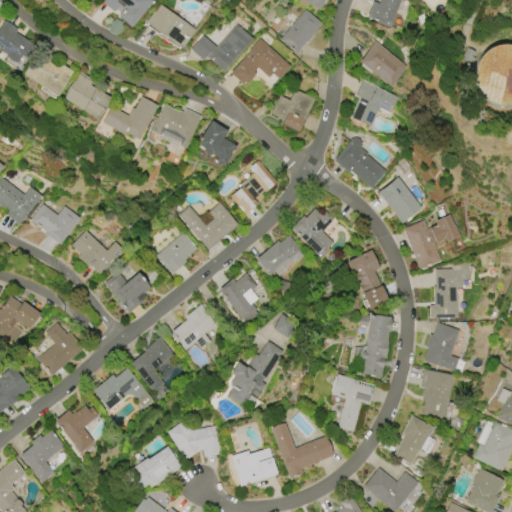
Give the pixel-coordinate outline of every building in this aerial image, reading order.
[(150,0),(152,1),(129,27),(117,17),(123,10),(118,6),(113,13),(100,2),(101,0),(150,0)] [(323,0),(317,10),(302,0),(323,0)] [(399,0),(389,28),(365,18),(371,2),(377,4),(378,0),(399,0)] [(159,4),(193,30),(179,49),(145,23),(159,4)] [(305,10),(320,23),(313,32),(314,33),(305,43),(304,42),(294,54),(278,40),(305,10)] [(0,24),(2,21),(15,29),(13,33),(34,46),(25,60),(19,56),(14,64),(3,57),(4,55),(0,52),(0,24)] [(251,39),(221,72),(204,56),(201,60),(190,49),(202,35),(215,47),(235,25),(251,39)] [(259,39),(288,66),(276,79),(271,74),(267,78),(256,68),(252,72),(254,74),(244,84),(242,82),(240,84),(228,73),(248,52),(248,51),(259,39)] [(374,42),(406,67),(390,87),(358,62),(374,42)] [(497,105),(491,103),(487,101),(483,98),(479,94),(476,90),(474,85),(473,80),(472,74),(473,69),(475,64),(477,59),(480,55),(484,51),(488,48),(493,46),(498,45),(504,44),(509,45),(511,46),(511,104),(507,105),(502,105),(497,105)] [(54,96),(20,74),(37,48),(50,57),(47,61),(55,66),(57,63),(70,72),(54,96)] [(461,58),(466,48),(474,52),(472,57),(474,58),(472,64),(461,58)] [(77,71),(92,80),(88,85),(108,97),(102,109),(94,119),(61,99),(66,87),(74,78),(73,78),(77,71)] [(368,127),(348,117),(358,98),(354,96),(362,80),(396,97),(389,113),(378,107),(368,127)] [(294,90),(313,99),(297,133),(280,124),(281,122),(275,119),(275,117),(269,114),(278,95),(288,100),(294,90)] [(100,124),(109,107),(125,117),(130,108),(132,109),(139,96),(156,106),(136,140),(124,133),(122,136),(100,124)] [(149,131),(162,104),(178,112),(178,111),(182,113),(184,109),(199,116),(183,149),(176,145),(177,144),(159,135),(159,136),(149,131)] [(195,144),(210,121),(226,132),(222,138),(235,147),(221,167),(213,161),(216,158),(210,155),(210,156),(208,156),(204,153),(203,151),(197,147),(198,146),(195,144)] [(385,172),(370,189),(348,171),(346,174),(331,161),(350,139),(354,138),(357,139),(360,143),(360,147),(359,148),(366,154),(365,155),(385,172)] [(257,161),(275,182),(263,192),(262,191),(259,194),(262,197),(255,203),(256,204),(243,214),(228,196),(240,187),(238,185),(252,173),(248,168),(257,161)] [(396,176),(421,208),(401,224),(376,192),(396,176)] [(0,178),(1,177),(23,195),(29,187),(40,196),(17,225),(3,213),(5,211),(0,206),(0,178)] [(205,250),(177,215),(187,206),(203,226),(212,219),(207,212),(219,203),(236,225),(205,250)] [(42,204),(56,215),(63,206),(78,219),(57,245),(43,233),(44,231),(38,227),(40,226),(36,223),(34,224),(29,220),(42,204)] [(321,259),(289,229),(302,216),(305,218),(314,209),(320,215),(324,211),(333,220),(321,232),(332,243),(328,248),(330,250),(321,259)] [(401,230),(422,221),(426,230),(435,226),(433,221),(448,215),(452,226),(453,225),(458,236),(445,242),(444,239),(432,244),(439,261),(418,270),(401,230)] [(84,231),(105,251),(114,242),(123,252),(113,262),(111,260),(97,274),(86,264),(84,266),(76,257),(78,255),(69,246),(84,231)] [(169,275),(154,256),(183,233),(196,249),(184,258),(186,259),(184,261),(184,262),(169,275)] [(267,276),(254,260),(277,241),(278,243),(288,235),(304,254),(293,263),(291,263),(286,266),(287,269),(277,276),(273,271),(267,276)] [(346,262),(369,251),(378,268),(372,271),(387,300),(369,309),(357,285),(359,284),(358,283),(357,284),(352,275),(354,274),(353,273),(351,274),(346,262)] [(456,318),(428,319),(428,306),(432,306),(432,287),(433,287),(433,270),(452,270),(452,266),(459,265),(459,264),(468,263),(469,266),(471,267),(468,280),(461,280),(461,288),(455,288),(456,318)] [(127,313),(102,283),(116,272),(125,282),(137,273),(150,288),(142,294),(144,297),(139,301),(141,302),(127,313)] [(217,291),(231,279),(234,282),(245,274),(255,287),(250,291),(257,299),(251,304),(255,310),(254,311),(258,315),(246,325),(217,291)] [(0,339),(0,310),(9,297),(21,305),(23,303),(38,314),(27,329),(24,326),(22,328),(15,323),(13,326),(21,332),(10,347),(0,339)] [(200,305),(215,325),(204,334),(210,342),(201,350),(194,341),(184,350),(170,332),(186,319),(184,317),(200,305)] [(273,329),(289,339),(297,325),(281,315),(273,329)] [(380,378),(361,375),(363,359),(361,359),(360,357),(360,353),(362,351),(364,352),(365,341),(365,339),(364,339),(366,327),(358,325),(359,316),(367,317),(368,315),(388,317),(388,320),(389,320),(388,332),(386,332),(385,341),(387,341),(384,359),(383,358),(380,378)] [(82,349),(49,376),(35,359),(53,344),(44,332),(56,323),(65,334),(68,332),(82,349)] [(435,323),(457,330),(448,356),(456,359),(452,371),(422,361),(426,348),(424,347),(428,335),(431,335),(435,323)] [(173,355),(153,370),(163,384),(152,392),(129,363),(144,352),(143,350),(159,337),(173,355)] [(267,341),(283,351),(266,379),(264,378),(261,383),(265,385),(260,393),(254,390),(243,407),(227,396),(232,388),(228,386),(233,377),(229,374),(237,362),(245,368),(254,354),(258,356),(267,341)] [(29,388),(0,412),(0,377),(1,377),(0,376),(12,366),(29,388)] [(107,411),(90,391),(111,374),(114,377),(126,368),(154,402),(143,411),(131,396),(126,395),(107,411)] [(422,370),(451,376),(442,419),(420,415),(423,401),(420,401),(422,388),(418,387),(422,370)] [(336,428),(344,399),(329,394),(335,374),(357,381),(357,383),(372,388),(367,405),(360,403),(351,432),(336,428)] [(511,386),(511,425),(495,417),(501,404),(495,401),(501,389),(509,392),(511,386)] [(78,453),(53,422),(67,410),(71,415),(74,412),(75,413),(83,406),(86,410),(91,406),(98,415),(81,429),(92,442),(78,453)] [(410,416),(432,428),(426,438),(425,437),(417,451),(416,451),(409,465),(391,455),(402,436),(400,434),(410,416)] [(184,460),(164,432),(182,419),(190,430),(214,426),(219,454),(203,457),(202,450),(198,450),(184,460)] [(511,446),(499,471),(472,457),(479,443),(475,442),(486,421),(493,424),(494,422),(500,425),(501,424),(505,426),(504,427),(511,431),(511,439),(509,445),(511,446)] [(283,423),(275,425),(268,428),(287,478),(294,477),(300,473),(299,469),(332,456),(329,445),(325,436),(292,448),(283,423)] [(39,483),(18,456),(31,445),(29,443),(38,435),(40,438),(50,430),(63,446),(44,462),(52,472),(39,483)] [(165,447),(179,468),(149,487),(147,484),(137,490),(124,471),(144,458),(146,459),(165,447)] [(276,476),(237,487),(228,456),(247,451),(248,454),(268,448),(276,476)] [(0,511),(0,470),(14,460),(25,474),(10,485),(13,489),(10,492),(26,511),(0,511)] [(377,469),(394,483),(403,472),(416,483),(392,511),(390,511),(361,488),(377,469)] [(479,469),(502,481),(495,494),(497,496),(489,511),(484,511),(464,501),(471,487),(470,486),(479,469)] [(335,511),(342,508),(339,503),(350,495),(360,511),(335,511)] [(131,511),(142,499),(144,500),(146,498),(164,511),(166,511),(169,509),(173,511),(131,511)] [(444,511),(450,502),(470,511),(444,511)]
